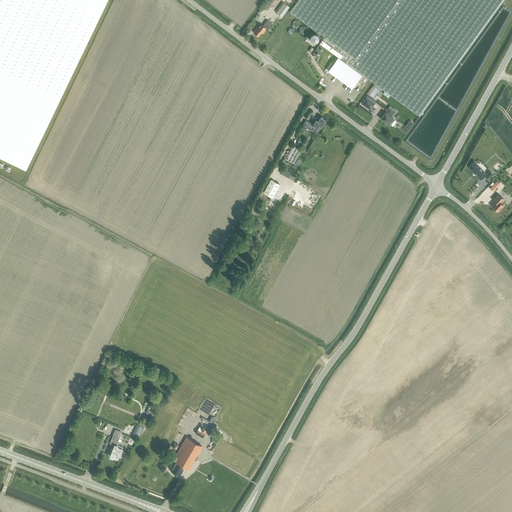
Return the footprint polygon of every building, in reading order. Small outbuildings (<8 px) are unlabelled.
[(107,0),(0,0),(0,157),(26,170),(107,0)] [(324,37),(320,43),(312,53),(317,57),(324,47),(338,56),(328,71),(352,88),(362,74),(419,115),(502,0),(298,0),(290,12),(324,37)] [(282,2),(275,12),(279,15),(287,5),(282,2)] [(261,24),(254,33),(258,36),(261,32),(262,33),(266,28),(268,29),(272,24),(267,20),(263,25),(261,24)] [(309,31),(308,29),(308,28),(307,28),(306,27),(305,26),(304,26),(303,26),(302,27),(300,28),(299,29),(299,31),(299,33),(300,34),(302,35),(303,36),(304,36),(305,36),(306,35),(307,35),(308,33),(309,31)] [(319,37),(318,36),(318,34),(316,33),(315,33),(314,33),(313,33),(311,34),(310,35),(310,37),(310,39),(311,40),(312,41),(313,41),(314,42),(316,41),(317,41),(317,40),(318,39),(319,37)] [(366,97),(362,103),(370,109),(374,103),(366,97)] [(385,112),(381,118),(389,125),(394,119),(391,117),(392,116),(395,112),(389,108),(386,112),(386,113),(385,112)] [(303,125),(306,127),(306,128),(313,131),(315,128),(316,129),(316,132),(320,133),(323,128),(321,127),(326,119),(321,116),(319,119),(315,119),(315,123),(314,123),(313,124),(305,120),(303,125)] [(293,145),(286,159),(294,162),(300,149),(293,145)] [(476,163),(470,169),(480,179),(484,175),(485,175),(485,176),(488,179),(493,174),(490,171),(486,174),(476,163)] [(263,192),(272,197),(279,184),(271,179),(263,192)] [(497,181),(490,188),(493,191),(500,184),(497,181)] [(494,203),(491,205),(498,212),(503,205),(506,201),(504,199),(498,193),(493,199),(494,201),(493,202),(494,203)] [(143,427),(138,424),(133,436),(138,439),(143,427)] [(202,437),(205,433),(207,430),(200,426),(195,433),(202,437)] [(110,443),(115,445),(111,455),(110,455),(110,456),(111,456),(111,457),(112,457),(113,457),(113,456),(117,458),(121,448),(121,446),(118,445),(119,443),(117,442),(121,432),(115,429),(110,443)] [(187,437),(178,453),(176,452),(174,455),(176,456),(174,460),(176,461),(171,470),(180,475),(184,466),(188,469),(202,446),(187,437)]
